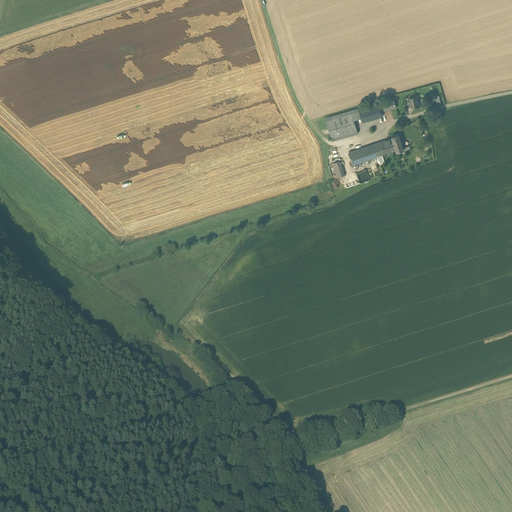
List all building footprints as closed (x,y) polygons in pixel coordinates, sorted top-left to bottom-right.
[(417,96),(409,98),(412,107),(420,105),(419,100),(418,101),(417,96)] [(394,98),(379,103),(381,111),(396,107),(394,98)] [(379,103),(359,108),(361,117),(362,122),(382,116),(381,111),(379,103)] [(359,108),(351,111),(353,119),(361,117),(359,108)] [(351,111),(326,118),(330,132),(355,125),(353,119),(351,111)] [(355,125),(330,132),(333,140),(357,133),(355,125)] [(404,149),(398,133),(391,135),(396,150),(397,152),(404,149)] [(392,137),(349,152),(353,165),(396,150),(392,137)] [(340,161),(332,164),(337,178),(345,175),(340,161)] [(366,170),(357,174),(360,183),(370,180),(366,170)] [(355,188),(355,184),(353,181),(351,181),(348,181),(345,183),(344,186),(345,190),(346,191),(350,192),(352,192),(355,190),(355,188)]
